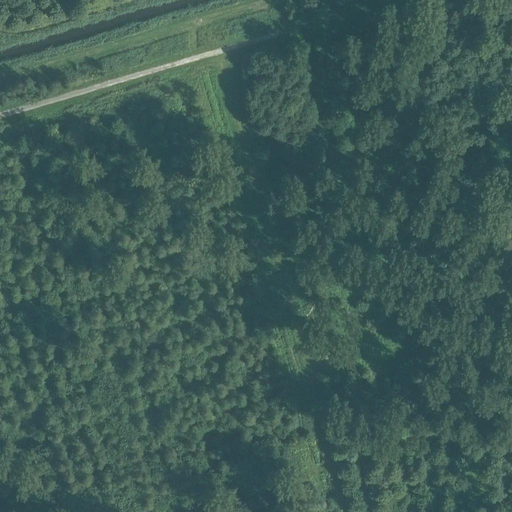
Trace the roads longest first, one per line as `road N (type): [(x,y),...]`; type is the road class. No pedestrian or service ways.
road 1 (track): [(345,511),(211,55)]
road 2 (track): [(0,117),(400,0)]
